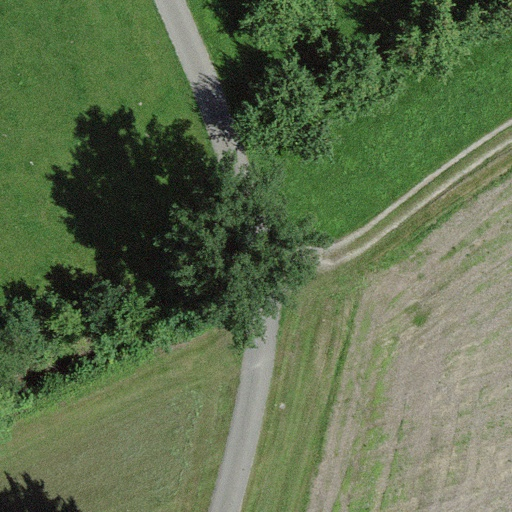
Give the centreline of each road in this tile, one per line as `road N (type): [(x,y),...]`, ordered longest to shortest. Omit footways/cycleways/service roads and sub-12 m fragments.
road 1 (unclassified): [(227,511),(263,290),(245,177),(170,0)]
road 2 (track): [(263,290),(511,131)]
